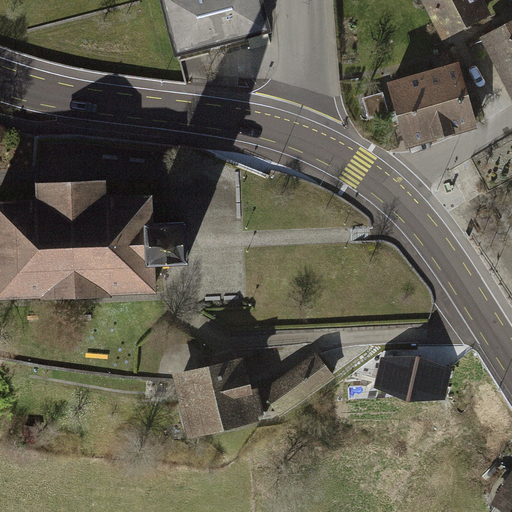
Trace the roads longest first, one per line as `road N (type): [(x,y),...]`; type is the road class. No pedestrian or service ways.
road 1 (tertiary): [(0,81),(272,130),(341,157),(388,193)]
road 2 (tertiary): [(388,193),(444,259),(511,363)]
road 3 (residential): [(511,117),(388,193)]
